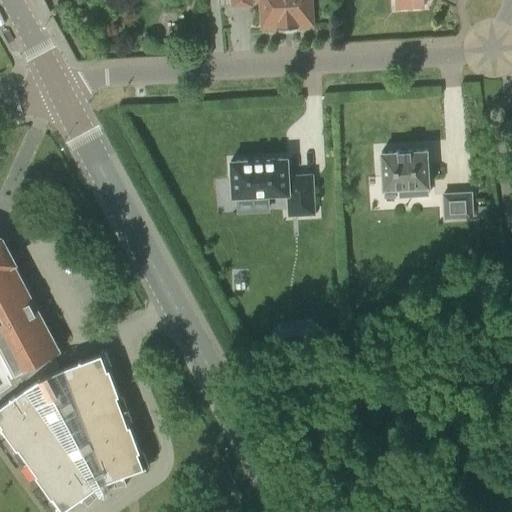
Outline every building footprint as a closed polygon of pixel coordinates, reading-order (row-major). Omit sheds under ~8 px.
[(259,0),(261,28),(278,27),(278,29),(297,27),(296,26),(313,25),(311,0),(231,0),(232,7),(252,5),(251,0),(259,0)] [(424,7),(423,0),(395,0),(396,8),(424,7)] [(427,185),(425,151),(381,153),(383,188),(411,186),(411,195),(427,194),(427,185)] [(288,160),(232,163),(235,198),(289,194),(290,217),(317,215),(314,176),(289,177),(288,160)] [(443,194),(444,217),(470,216),(469,193),(443,194)] [(0,425),(61,511),(81,497),(88,505),(100,493),(103,494),(108,492),(109,488),(126,485),(122,475),(145,466),(103,352),(47,374),(39,378),(26,387),(18,371),(55,351),(9,264),(13,262),(0,239),(0,238),(0,425)]
